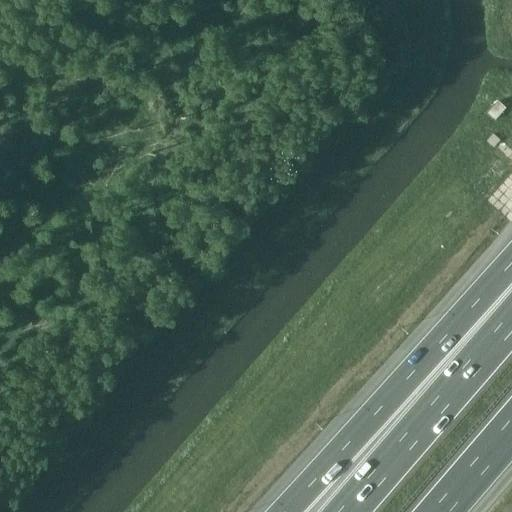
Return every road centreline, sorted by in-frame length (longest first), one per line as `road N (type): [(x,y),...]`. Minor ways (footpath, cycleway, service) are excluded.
road 1 (motorway): [(511,274),(286,511)]
road 2 (motorway): [(511,304),(345,511)]
